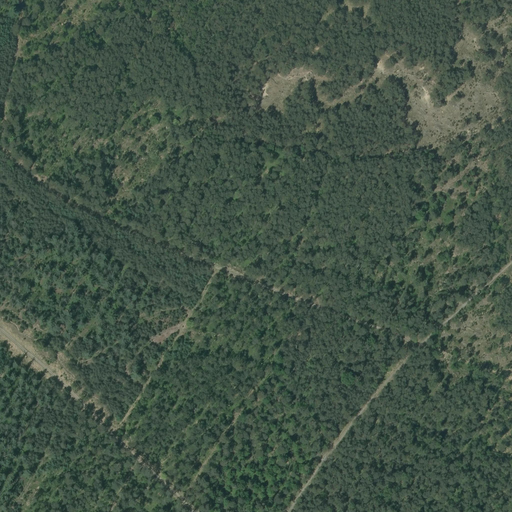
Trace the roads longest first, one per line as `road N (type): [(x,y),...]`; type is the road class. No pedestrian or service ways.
road 1 (track): [(0,148),(49,189),(115,223),(418,345)]
road 2 (track): [(287,511),(418,345)]
road 3 (track): [(0,325),(133,448)]
